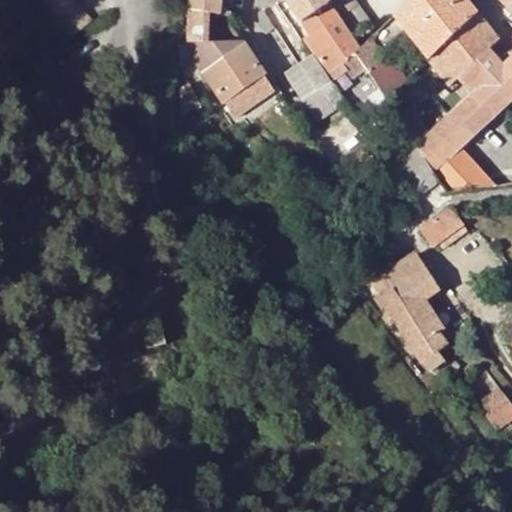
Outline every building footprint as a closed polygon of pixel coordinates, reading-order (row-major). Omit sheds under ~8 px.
[(37,0),(52,18),(72,0),(37,0)] [(188,0),(188,11),(210,14),(220,16),(221,0),(188,0)] [(231,0),(221,0),(220,16),(231,17),(231,0)] [(328,6),(324,0),(285,0),(301,23),(328,6)] [(340,0),(330,8),(337,18),(357,4),(353,0),(340,0)] [(394,16),(406,30),(429,60),(435,54),(476,16),(463,0),(410,0),(404,6),(394,16)] [(511,0),(500,0),(502,2),(511,11),(511,0)] [(357,4),(337,18),(355,44),(374,27),(357,4)] [(328,6),(301,23),(310,36),(304,39),(328,73),(340,65),(356,55),(355,53),(359,49),(355,44),(337,18),(330,8),(328,6)] [(265,34),(275,29),(263,10),(258,14),(259,26),(265,34)] [(210,14),(188,11),(186,44),(209,43),(210,14)] [(371,38),(380,52),(406,30),(394,16),(371,38)] [(435,54),(429,60),(450,86),(457,79),(488,50),(497,42),(489,32),(476,16),(435,54)] [(366,70),(385,98),(407,80),(391,57),(386,60),(380,52),(371,38),(359,49),(355,53),(356,55),(366,70)] [(186,44),(181,44),(179,44),(177,67),(193,59),(223,104),(225,103),(264,77),(241,42),(209,43),(186,44)] [(457,79),(472,95),(504,67),(488,50),(457,79)] [(356,55),(340,65),(351,80),(366,70),(356,55)] [(330,82),(312,57),(299,65),(304,73),(316,92),(330,82)] [(511,60),(504,67),(472,95),(461,106),(430,134),(416,146),(425,159),(440,181),(447,193),(491,186),(495,185),(460,146),(511,98),(511,60)] [(304,73),(299,65),(283,75),(301,102),(316,92),(304,73)] [(275,93),(264,77),(225,103),(235,119),(275,93)] [(330,82),(316,92),(301,102),(315,122),(345,103),(330,82)] [(179,89),(182,118),(200,109),(189,84),(179,89)] [(414,111),(400,121),(416,146),(430,134),(414,111)] [(425,159),(416,146),(404,154),(408,160),(403,164),(408,171),(425,159)] [(415,199),(440,181),(425,159),(408,171),(400,177),(415,199)] [(209,180),(212,186),(220,183),(217,176),(209,180)] [(388,187),(393,193),(400,188),(396,182),(388,187)] [(209,199),(214,207),(232,198),(225,188),(216,194),(216,195),(209,199)] [(401,204),(408,214),(416,209),(409,198),(401,204)] [(452,208),(420,230),(433,249),(439,244),(464,226),(452,208)] [(464,226),(439,244),(443,252),(470,233),(464,226)] [(416,254),(371,284),(421,366),(426,364),(432,373),(446,363),(440,352),(449,346),(441,333),(445,331),(426,300),(439,291),(416,254)] [(164,356),(165,344),(147,348),(144,336),(162,332),(160,330),(156,324),(148,317),(140,314),(130,313),(114,317),(104,326),(99,334),(97,342),(98,357),(106,370),(115,376),(125,380),(138,379),(146,377),(158,367),(164,356)] [(147,348),(165,344),(164,342),(164,339),(163,336),(162,332),(144,336),(147,348)] [(511,419),(511,406),(499,388),(477,405),(496,432),(511,419)]
